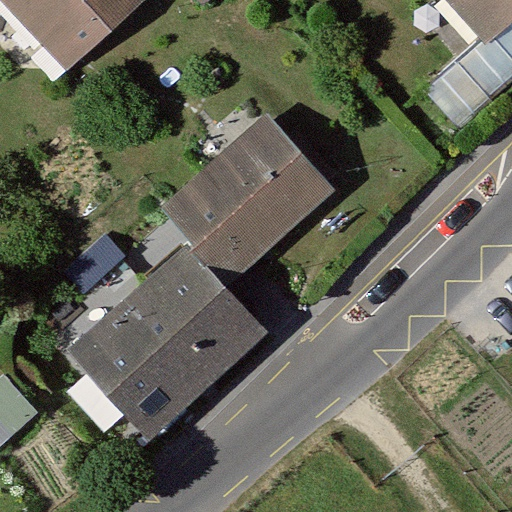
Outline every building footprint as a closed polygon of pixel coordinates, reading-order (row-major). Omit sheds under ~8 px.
[(148,0),(0,0),(68,73),(148,0)] [(511,0),(448,0),(489,44),(511,22),(511,0)] [(162,210),(188,245),(228,289),(336,191),(268,120),(162,210)] [(126,256),(107,234),(66,271),(84,293),(126,256)] [(228,289),(188,245),(68,356),(151,445),(271,335),(228,289)] [(0,448),(50,404),(13,363),(0,375),(0,448)]
